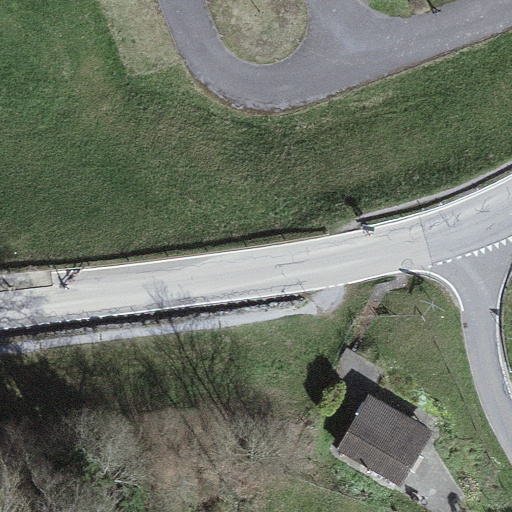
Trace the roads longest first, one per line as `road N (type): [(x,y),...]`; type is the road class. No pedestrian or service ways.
road 1 (tertiary): [(0,304),(238,276),(465,229)]
road 2 (unclassified): [(511,428),(496,395),(465,229)]
